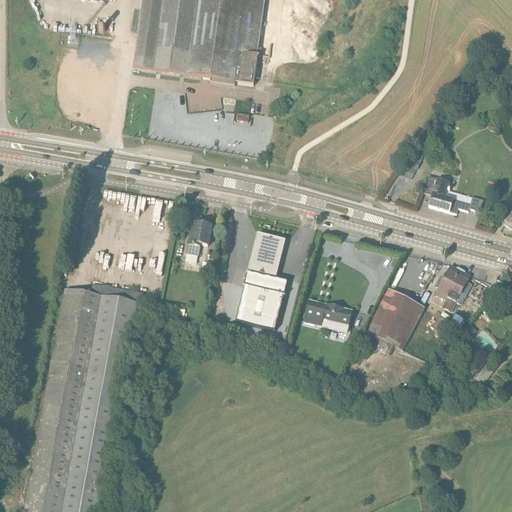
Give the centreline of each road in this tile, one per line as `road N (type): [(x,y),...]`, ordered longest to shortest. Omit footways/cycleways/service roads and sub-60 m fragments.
road 1 (primary): [(0,147),(274,200),(511,264)]
road 2 (primary): [(511,251),(244,179),(0,145)]
road 3 (unknown): [(167,86),(168,124),(255,140)]
